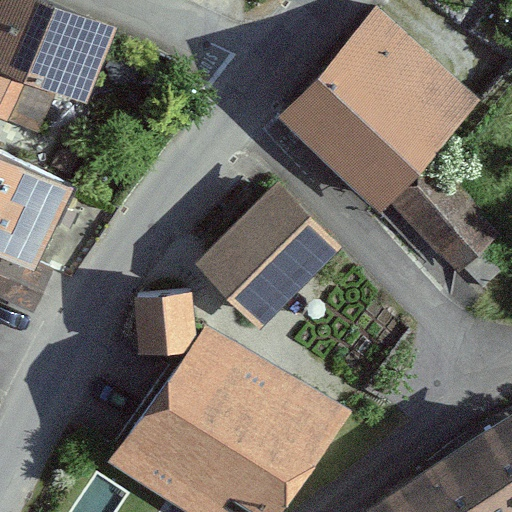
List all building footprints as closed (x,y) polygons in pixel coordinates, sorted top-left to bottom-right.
[(115,31),(42,0),(0,0),(0,110),(43,129),(61,87),(86,98),(115,31)] [(391,8),(298,106),(389,193),(482,95),(391,8)] [(84,183),(5,147),(0,158),(0,238),(48,261),(84,183)] [(441,167),(402,201),(465,272),(503,238),(441,167)] [(280,187),(207,260),(269,323),(342,250),(280,187)] [(58,275),(4,250),(0,258),(0,288),(43,308),(58,275)] [(198,290),(143,295),(146,330),(201,325),(198,290)] [(275,511),(338,413),(208,331),(124,464),(200,511),(275,511)] [(511,511),(511,419),(376,510),(377,511),(511,511)]
